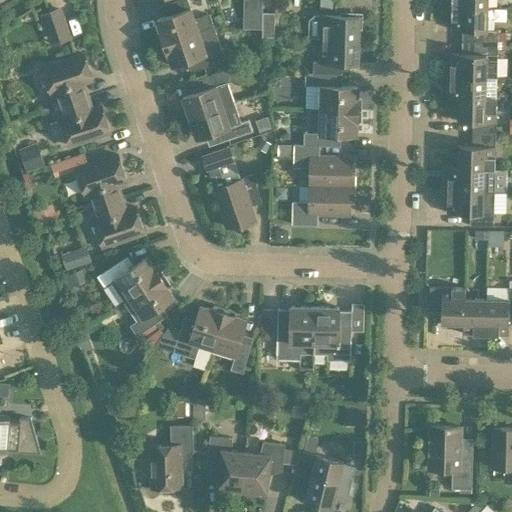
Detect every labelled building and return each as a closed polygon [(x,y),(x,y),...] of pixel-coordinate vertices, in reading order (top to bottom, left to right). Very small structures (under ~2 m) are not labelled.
[(451,5),(451,18),(451,28),(463,28),(462,40),(497,41),(497,29),(491,29),(491,19),(486,19),(487,6),(451,5)] [(156,33),(160,43),(213,25),(209,13),(194,19),(190,7),(156,19),(159,29),(156,33)] [(70,36),(66,24),(58,27),(53,12),(41,15),(51,42),(70,36)] [(262,16),(262,28),(261,36),(273,36),(274,12),(262,12),(262,16)] [(309,37),(320,38),(358,39),(358,28),(361,28),(361,15),(314,14),(309,19),(309,37)] [(244,28),(262,28),(262,16),(244,15),(244,28)] [(224,59),(213,25),(160,43),(163,53),(168,54),(172,64),(196,56),(200,67),(224,59)] [(313,60),(312,72),(331,73),(338,73),(338,61),(360,62),(361,49),(358,49),(358,39),(320,38),(319,60),(313,60)] [(450,62),(450,75),(496,76),(497,41),(462,40),(462,52),(451,52),(450,62)] [(61,104),(87,95),(82,82),(92,78),(84,53),(42,67),(51,92),(56,91),(61,104)] [(182,96),(189,116),(233,101),(226,81),(235,78),(231,67),(207,75),(210,86),(182,96)] [(304,108),(320,108),(361,109),(361,99),(356,96),(357,85),(330,85),(331,73),(312,72),(305,72),(304,108)] [(450,88),(450,97),(496,98),(496,76),(450,75),(449,88),(450,88)] [(91,108),(87,95),(61,104),(65,117),(60,119),(68,145),(110,131),(101,105),(91,108)] [(472,120),(472,132),(495,132),(495,111),(496,98),(450,97),(458,98),(457,120),(472,120)] [(240,121),(233,101),(189,116),(196,137),(224,127),(228,138),(252,130),(248,119),(240,121)] [(304,132),(303,144),(319,144),(329,145),(329,133),(356,133),(356,122),(360,120),(361,109),(320,108),(320,132),(304,132)] [(272,128),(268,115),(255,120),(259,132),(272,128)] [(495,132),(472,132),(472,144),(457,144),(456,166),(448,166),(495,167),(495,154),(495,145),(495,132)] [(262,138),(257,144),(266,150),(270,144),(262,138)] [(36,143),(20,149),(27,170),(43,164),(36,143)] [(310,167),(310,184),(355,185),(355,174),(350,174),(350,157),(319,156),(319,144),(303,144),(293,144),(293,156),(300,156),(300,166),(310,167)] [(209,174),(210,174),(215,187),(214,188),(227,226),(244,220),(245,225),(256,221),(241,179),(240,179),(235,165),(229,148),(203,157),(209,174)] [(95,205),(121,196),(116,183),(126,179),(118,153),(86,164),(84,155),(51,167),(55,179),(77,172),(85,193),(90,191),(95,205)] [(495,167),(448,166),(448,176),(447,189),(494,189),(495,167)] [(355,195),(355,185),(310,184),(309,201),(299,201),(299,211),(292,211),(292,223),(317,224),(318,212),(349,213),(350,195),(355,195)] [(494,189),(447,189),(447,202),(448,202),(447,211),(470,212),(470,224),(493,225),(494,189)] [(125,209),(121,196),(95,205),(99,218),(94,220),(103,246),(144,231),(135,206),(125,209)] [(48,206),(35,210),(39,222),(52,218),(48,206)] [(275,229),(275,240),(286,241),(287,234),(283,229),(275,229)] [(475,230),(475,239),(488,239),(488,230),(475,230)] [(488,239),(488,246),(503,246),(503,230),(488,230),(488,239)] [(86,247),(63,254),(67,268),(90,260),(86,247)] [(112,280),(125,299),(164,274),(158,265),(153,265),(147,256),(125,271),(118,261),(97,275),(104,285),(112,280)] [(81,271),(66,276),(69,284),(84,279),(81,271)] [(170,282),(164,274),(125,299),(139,319),(130,324),(137,335),(158,320),(152,310),(174,296),(167,287),(170,282)] [(463,332),(464,332),(465,286),(452,285),(452,286),(430,285),(429,308),(441,309),(441,323),(463,324),(463,332)] [(465,286),(464,332),(473,332),(473,333),(486,333),(487,297),(465,297),(465,286)] [(511,310),(511,286),(487,286),(487,297),(486,333),(499,333),(509,333),(509,310),(511,310)] [(213,346),(225,307),(214,304),(211,308),(200,305),(193,330),(181,326),(177,325),(170,350),(174,351),(195,357),(200,342),(213,346)] [(301,352),(314,353),(315,306),(291,305),(291,308),(278,308),(277,358),(300,358),(301,352)] [(339,306),(315,306),(314,353),(327,353),(327,359),(351,359),(352,310),(339,309),(339,306)] [(235,311),(225,307),(213,346),(235,353),(231,368),(243,372),(250,347),(239,344),(246,319),(236,315),(235,311)] [(270,338),(270,330),(261,330),(261,338),(270,338)] [(0,382),(0,394),(3,395),(8,391),(9,384),(0,382)] [(134,401),(123,401),(123,415),(134,415),(134,401)] [(346,402),(347,423),(365,422),(364,401),(346,402)] [(184,402),(169,403),(169,415),(184,415),(184,402)] [(0,414),(0,462),(1,462),(2,449),(7,450),(7,446),(18,447),(17,450),(41,452),(31,417),(20,416),(20,420),(10,419),(10,415),(0,414)] [(170,424),(171,443),(150,444),(152,487),(182,486),(181,452),(194,451),(193,423),(170,424)] [(473,455),(460,455),(461,425),(431,424),(430,466),(453,467),(452,487),(472,487),(473,455)] [(511,425),(495,426),(494,463),(507,464),(507,479),(511,479),(511,425)] [(239,488),(242,488),(246,450),(232,449),(232,437),(210,434),(207,462),(220,463),(217,485),(221,486),(222,491),(239,488)] [(307,435),(303,450),(314,453),(318,438),(307,435)] [(260,452),(246,450),(242,488),(245,488),(262,495),(264,490),(267,491),(270,469),(282,470),(283,463),(285,448),(285,443),(263,440),(260,452)] [(285,448),(283,463),(296,464),(299,450),(285,448)] [(303,450),(300,449),(296,464),(314,468),(306,499),(307,499),(316,507),(319,502),(332,506),(336,492),(348,495),(355,465),(343,462),(344,460),(314,453),(303,450)] [(439,487),(430,486),(429,494),(439,495),(439,487)] [(476,502),(467,511),(478,511),(483,508),(476,502)]
